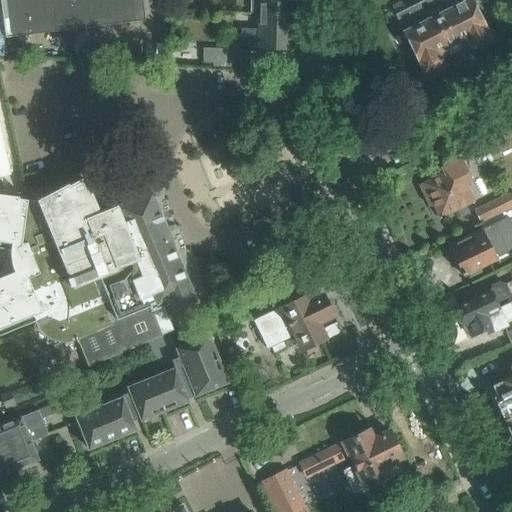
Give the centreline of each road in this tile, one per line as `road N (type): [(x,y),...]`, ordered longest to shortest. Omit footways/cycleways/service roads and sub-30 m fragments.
road 1 (unclassified): [(51,511),(416,344)]
road 2 (residential): [(341,178),(511,92)]
road 3 (tertiary): [(416,344),(498,511)]
road 4 (tertiary): [(341,178),(416,344)]
road 5 (tertiary): [(335,0),(331,99),(341,178)]
